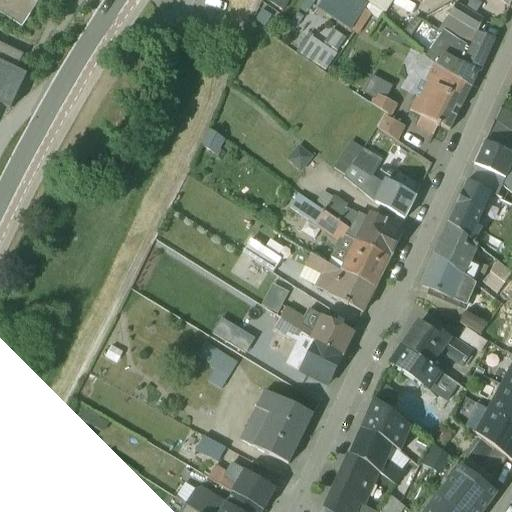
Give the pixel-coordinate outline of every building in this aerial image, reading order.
[(0,0),(0,16),(20,30),(38,5),(34,2),(34,0),(0,0)] [(289,0),(288,0),(264,0),(263,1),(282,12),(289,0)] [(315,0),(305,0),(298,11),(305,15),(315,0)] [(366,5),(357,0),(320,0),(314,10),(356,38),(369,16),(363,11),(366,5)] [(369,18),(378,23),(392,0),(358,0),(366,5),(363,11),(369,16),(369,18)] [(511,0),(495,0),(507,9),(511,0)] [(445,16),(437,31),(441,34),(468,48),(476,33),(482,20),(455,5),(447,17),(445,16)] [(345,40),(332,31),(323,45),(336,54),(345,40)] [(441,34),(423,59),(470,90),(477,74),(478,74),(493,41),(476,33),(468,48),(441,34)] [(305,41),(296,54),(324,72),(332,60),(305,41)] [(0,106),(9,111),(26,76),(16,71),(23,56),(0,46),(0,106)] [(448,132),(470,90),(423,59),(420,57),(412,71),(414,79),(410,76),(402,91),(415,99),(408,112),(419,118),(415,127),(432,136),(436,129),(438,129),(439,128),(448,132)] [(396,106),(375,95),(369,105),(383,115),(374,130),(397,144),(404,128),(390,120),(396,106)] [(511,118),(499,110),(493,124),(511,136),(511,118)] [(511,136),(493,124),(473,167),(503,181),(500,187),(511,194),(511,136)] [(382,162),(361,150),(349,143),(332,170),(344,177),(342,180),(373,204),(403,221),(414,198),(383,181),(382,184),(371,178),(382,162)] [(511,194),(500,187),(503,181),(473,167),(447,226),(473,245),(481,230),(477,228),(491,195),(502,201),(500,205),(507,209),(511,199),(511,194)] [(322,193),(314,207),(322,213),(331,198),(322,193)] [(287,209),(313,228),(322,213),(297,196),(287,209)] [(348,207),(332,196),(331,198),(322,213),(348,231),(344,237),(389,260),(401,237),(384,228),(386,221),(368,215),(366,218),(357,214),(355,215),(346,210),(348,207)] [(374,290),(389,260),(344,237),(348,231),(322,213),(313,228),(336,245),(326,265),(374,290)] [(473,245),(447,226),(434,258),(476,288),(479,281),(481,282),(486,269),(479,266),(478,266),(474,265),(471,263),(475,253),(474,252),(476,248),(473,245)] [(280,260),(250,241),(241,255),(271,274),(280,260)] [(310,256),(298,280),(328,295),(327,297),(361,315),(374,290),(310,256)] [(434,258),(421,288),(445,299),(444,304),(464,312),(474,288),(434,258)] [(510,275),(495,264),(487,276),(502,288),(510,275)] [(283,309),(278,320),(310,341),(341,357),(352,334),(321,318),(315,329),(283,309)] [(464,314),(458,325),(479,337),(486,326),(464,314)] [(278,320),(272,332),(295,344),(284,366),(326,387),(341,357),(310,341),(278,320)] [(418,323),(401,348),(432,369),(441,356),(461,370),(472,354),(433,327),(430,331),(418,323)] [(237,328),(225,346),(245,357),(255,339),(237,328)] [(464,331),(458,341),(479,354),(486,344),(464,331)] [(236,365),(204,345),(196,359),(214,370),(207,382),(221,391),(236,365)] [(397,350),(394,351),(391,358),(392,362),(390,364),(445,403),(456,386),(401,348),(399,351),(397,350)] [(511,364),(501,385),(511,391),(511,364)] [(511,391),(501,385),(488,408),(511,423),(511,391)] [(311,416),(263,392),(239,442),(287,466),(311,416)] [(365,418),(360,430),(391,449),(400,453),(410,430),(391,415),(373,400),(365,418)] [(511,423),(488,408),(474,434),(511,464),(511,423)] [(108,424),(83,411),(78,420),(102,433),(108,424)] [(391,449),(360,430),(348,456),(376,476),(395,487),(403,476),(400,472),(408,463),(391,449)] [(217,465),(225,450),(202,438),(193,453),(217,465)] [(505,461),(477,438),(463,456),(492,478),(505,461)] [(448,458),(432,450),(423,468),(440,476),(448,458)] [(371,511),(363,507),(376,476),(348,456),(323,511),(325,511),(371,511)] [(215,466),(207,480),(261,511),(262,511),(275,491),(230,465),(226,472),(215,466)] [(461,469),(437,499),(455,511),(483,511),(496,495),(461,469)] [(194,491),(184,506),(193,511),(261,511),(231,494),(225,503),(202,489),(194,491)] [(401,511),(404,509),(389,498),(381,511),(401,511)] [(455,511),(437,499),(426,511),(455,511)]
